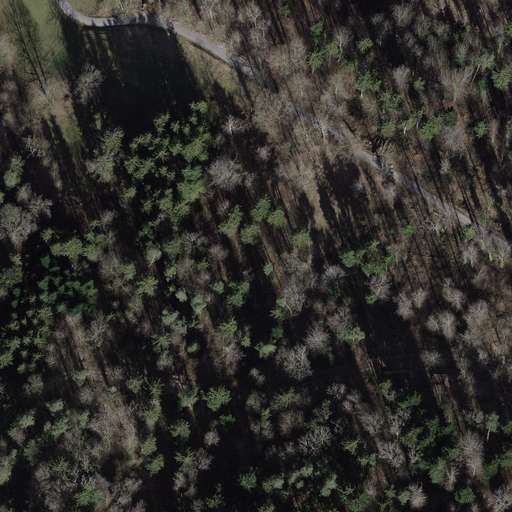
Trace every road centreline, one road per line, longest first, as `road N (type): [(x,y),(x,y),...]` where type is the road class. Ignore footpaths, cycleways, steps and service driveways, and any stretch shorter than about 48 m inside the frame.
road 1 (track): [(511,246),(176,27),(82,19),(62,0)]
road 2 (track): [(0,411),(53,375),(259,396),(395,360),(468,356)]
